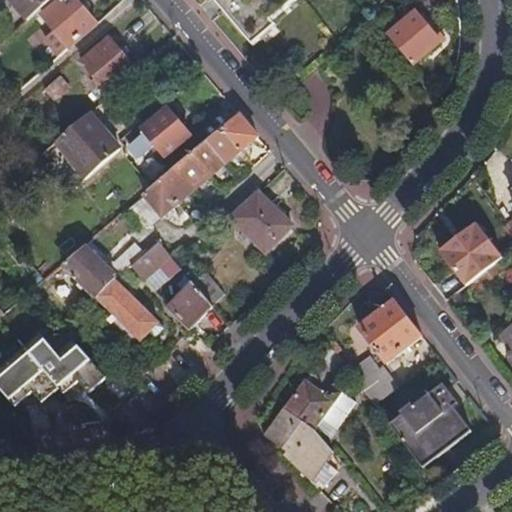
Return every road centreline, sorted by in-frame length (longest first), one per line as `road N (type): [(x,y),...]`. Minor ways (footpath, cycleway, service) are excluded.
road 1 (residential): [(368,236),(169,0)]
road 2 (residential): [(173,440),(368,236)]
road 3 (residential): [(368,236),(455,144),(488,89),(497,28),(490,0)]
road 4 (residential): [(368,236),(511,416)]
road 5 (residential): [(173,440),(0,463)]
road 6 (residential): [(274,511),(226,457),(173,440)]
